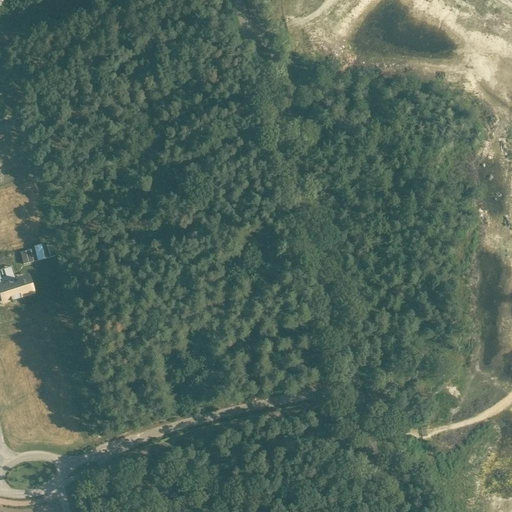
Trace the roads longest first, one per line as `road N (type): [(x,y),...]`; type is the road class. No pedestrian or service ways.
road 1 (tertiary): [(354,386),(237,0)]
road 2 (unclassified): [(86,457),(204,416),(354,386)]
road 3 (track): [(378,475),(203,511)]
road 4 (track): [(368,438),(473,420),(511,397)]
road 5 (tertiary): [(386,511),(354,386)]
